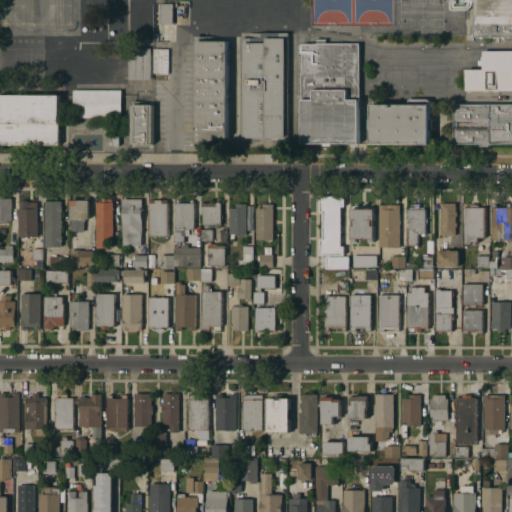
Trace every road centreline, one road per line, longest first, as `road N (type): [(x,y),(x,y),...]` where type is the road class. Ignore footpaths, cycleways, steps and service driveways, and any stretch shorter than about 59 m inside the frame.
road 1 (residential): [(511,366),(0,363)]
road 2 (residential): [(511,173),(0,171)]
road 3 (residential): [(297,173),(298,366)]
